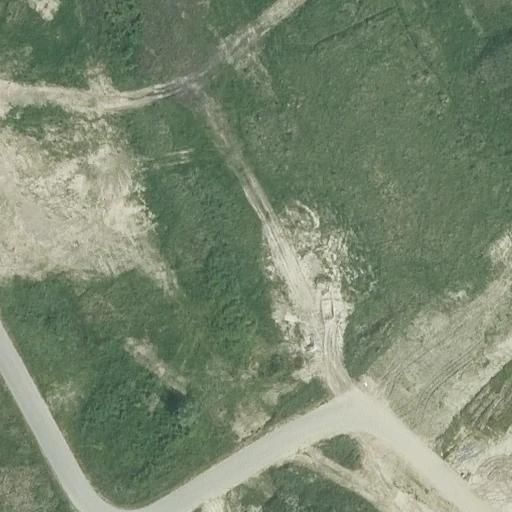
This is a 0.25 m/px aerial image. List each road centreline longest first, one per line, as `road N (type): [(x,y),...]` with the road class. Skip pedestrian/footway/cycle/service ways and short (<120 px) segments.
road 1 (tertiary): [(161,511),(331,415),(359,412),(383,424)]
road 2 (tertiary): [(511,281),(383,424)]
road 3 (tertiary): [(0,356),(57,464),(96,511)]
road 4 (residential): [(383,424),(482,511)]
